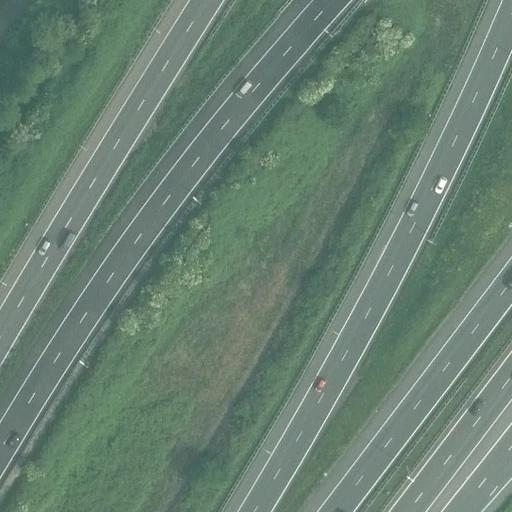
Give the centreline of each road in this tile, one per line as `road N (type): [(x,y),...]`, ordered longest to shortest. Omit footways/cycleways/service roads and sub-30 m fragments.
road 1 (motorway): [(511,10),(365,325),(254,511)]
road 2 (motorway): [(335,0),(249,94),(139,237),(0,448)]
road 3 (motorway): [(208,0),(0,338)]
road 4 (motorway): [(511,279),(336,511)]
road 5 (motorway): [(407,511),(511,375)]
